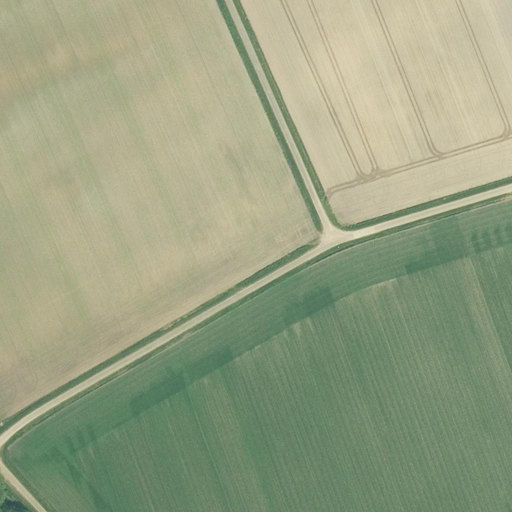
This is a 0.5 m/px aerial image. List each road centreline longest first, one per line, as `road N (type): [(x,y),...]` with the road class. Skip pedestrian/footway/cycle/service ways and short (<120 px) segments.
road 1 (unclassified): [(0,439),(332,240)]
road 2 (unclassified): [(332,240),(227,0)]
road 3 (unclassified): [(332,240),(511,186)]
